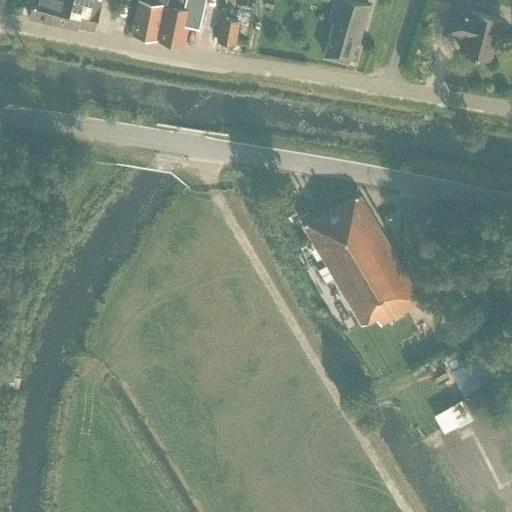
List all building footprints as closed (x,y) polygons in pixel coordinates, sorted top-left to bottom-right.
[(33,0),(29,14),(76,27),(77,26),(91,30),(98,4),(100,5),(101,0),(33,0)] [(163,4),(164,0),(138,0),(132,34),(155,39),(162,4),(163,4)] [(166,0),(166,3),(159,39),(177,43),(178,39),(184,40),(187,24),(200,27),(205,0),(166,0)] [(357,46),(370,4),(356,0),(334,0),(328,20),(332,21),(324,54),(348,61),(352,45),(357,46)] [(451,6),(444,31),(464,36),(460,50),(489,58),(500,18),(471,10),(471,12),(451,6)] [(380,324),(424,300),(360,194),(303,224),(361,323),(375,315),(380,324)] [(442,354),(464,395),(505,374),(483,332),(442,354)]
